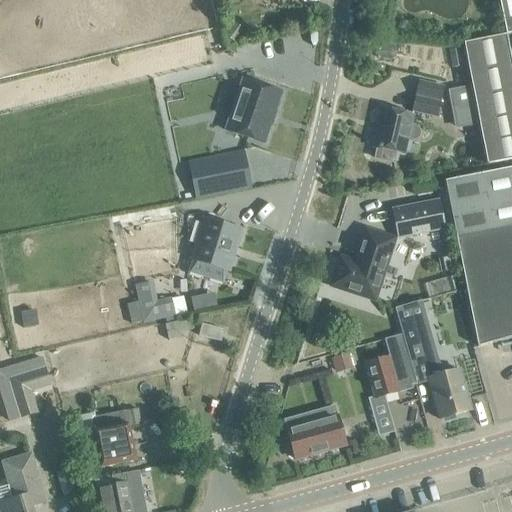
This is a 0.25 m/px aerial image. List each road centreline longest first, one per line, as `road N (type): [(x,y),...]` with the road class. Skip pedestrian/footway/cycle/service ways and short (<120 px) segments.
road 1 (unclassified): [(211,511),(342,115),(346,0)]
road 2 (unclassified): [(285,511),(511,447)]
